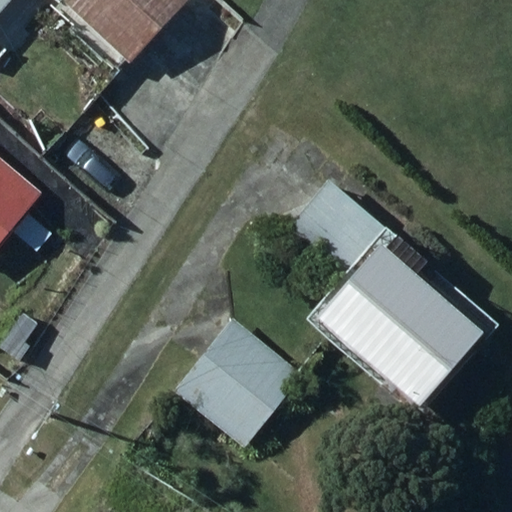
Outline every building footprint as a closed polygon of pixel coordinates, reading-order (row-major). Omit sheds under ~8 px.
[(49,0),(121,61),(173,0),(49,0)] [(0,232),(32,194),(0,167),(0,232)] [(295,318),(403,407),(466,331),(399,276),(411,262),(384,239),(388,235),(320,180),(280,229),(333,272),(295,318)] [(16,315),(0,335),(13,346),(29,325),(16,315)] [(164,392),(235,448),(294,373),(223,317),(164,392)]
